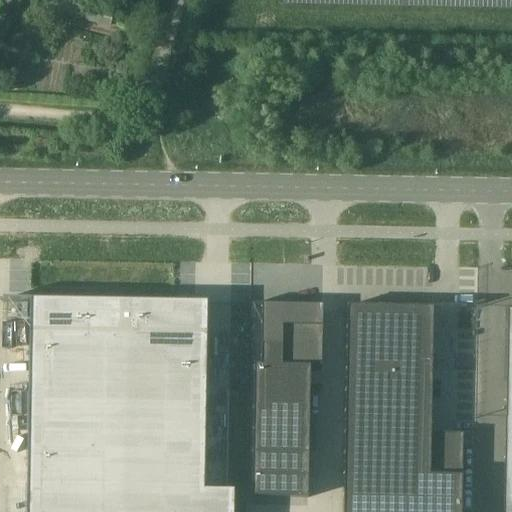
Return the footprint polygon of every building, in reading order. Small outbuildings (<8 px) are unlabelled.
[(84,0),(16,0),(43,4),(43,8),(82,14),(84,0)] [(89,2),(84,22),(109,28),(114,8),(89,2)] [(206,304),(29,301),(29,303),(29,331),(25,511),(232,511),(233,492),(203,492),(206,304)] [(253,366),(251,498),(307,499),(309,367),(321,368),(322,307),(261,306),(260,366),(253,366)] [(460,511),(462,477),(461,477),(430,476),(430,435),(433,309),(347,307),(342,511),(460,511)] [(503,511),(511,511),(511,310),(507,311),(506,381),(511,387),(511,412),(505,420),(503,511)]
